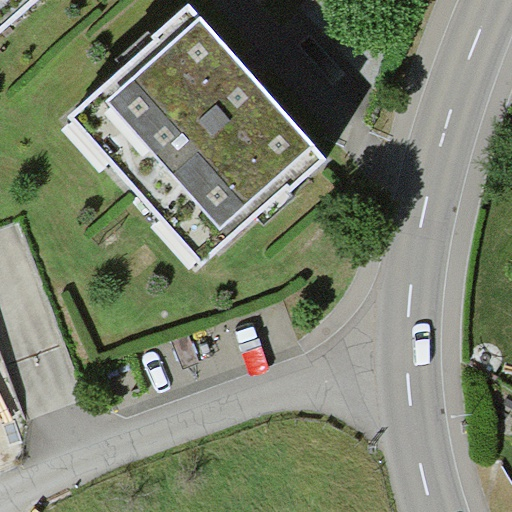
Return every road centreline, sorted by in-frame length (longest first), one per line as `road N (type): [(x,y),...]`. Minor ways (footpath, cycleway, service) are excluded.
road 1 (unclassified): [(410,357),(0,498)]
road 2 (tertiary): [(498,0),(427,203),(410,357)]
road 3 (tertiary): [(410,357),(434,511)]
